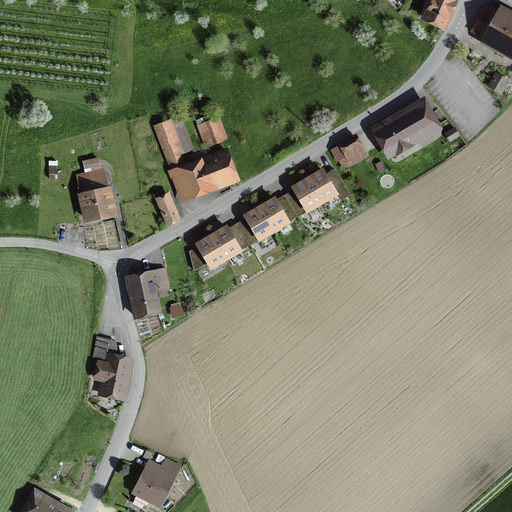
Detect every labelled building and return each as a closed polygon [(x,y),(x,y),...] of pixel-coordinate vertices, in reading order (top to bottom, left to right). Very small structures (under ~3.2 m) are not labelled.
[(430,0),(421,20),(446,31),(460,0),(430,0)] [(483,44),(511,60),(511,14),(501,9),(499,13),(488,6),(474,31),(486,38),(483,44)] [(489,89),(501,95),(508,83),(496,76),(489,89)] [(427,103),(379,130),(392,153),(439,126),(427,103)] [(181,118),(161,126),(177,167),(169,170),(173,178),(180,176),(188,196),(228,180),(231,186),(239,183),(226,150),(214,155),(216,159),(187,170),(182,156),(194,151),(181,118)] [(218,120),(197,128),(205,149),(226,141),(218,120)] [(456,129),(447,134),(450,139),(458,135),(456,129)] [(337,147),(349,169),(366,159),(353,137),(337,147)] [(336,195),(341,202),(352,195),(336,169),(325,176),(336,195)] [(110,214),(101,172),(80,176),(88,211),(84,212),(86,219),(110,214)] [(306,212),(336,195),(325,176),(323,172),(316,176),(302,184),(293,189),(306,212)] [(167,196),(155,202),(167,229),(179,223),(167,196)] [(259,239),(289,222),(275,199),(268,204),(253,213),(246,217),(259,239)] [(211,267),(240,250),(227,228),(220,233),(205,241),(198,246),(211,267)] [(135,316),(156,312),(152,293),(170,290),(165,268),(131,275),(135,296),(131,297),(135,316)] [(174,314),(185,310),(181,300),(170,305),(174,314)] [(96,391),(121,395),(127,359),(101,354),(100,360),(96,359),(92,379),(98,380),(96,391)] [(132,453),(148,460),(151,454),(135,446),(132,453)] [(178,466),(164,460),(160,468),(174,475),(178,466)] [(132,496),(158,509),(174,475),(160,468),(148,462),(132,496)] [(20,510),(22,511),(64,511),(30,492),(20,510)]
